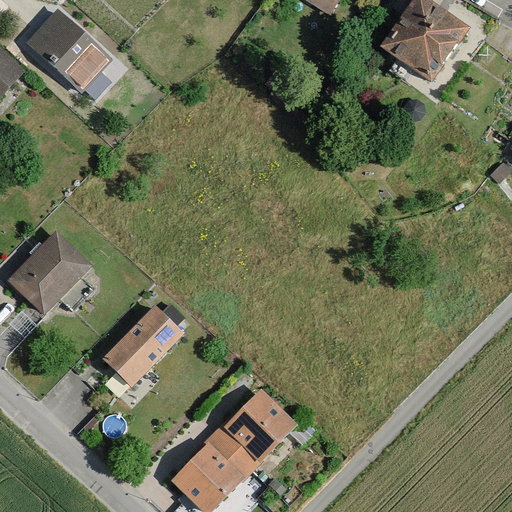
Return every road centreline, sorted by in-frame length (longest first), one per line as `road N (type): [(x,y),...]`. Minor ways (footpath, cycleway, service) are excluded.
road 1 (residential): [(314,511),(511,311)]
road 2 (tertiary): [(0,393),(130,511)]
